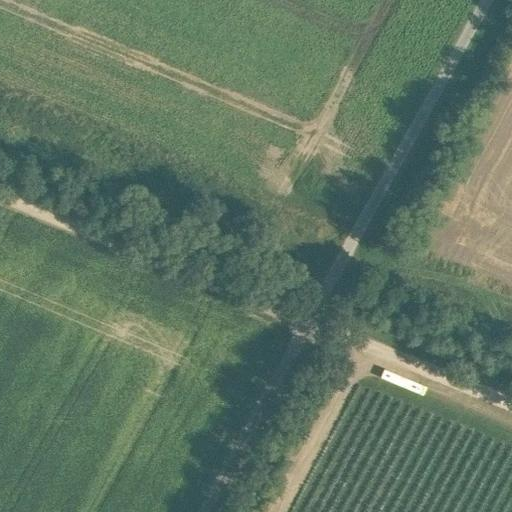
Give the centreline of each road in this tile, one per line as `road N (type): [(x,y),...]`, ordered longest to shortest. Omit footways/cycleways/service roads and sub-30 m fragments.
road 1 (track): [(488,0),(205,511)]
road 2 (track): [(511,399),(0,194)]
